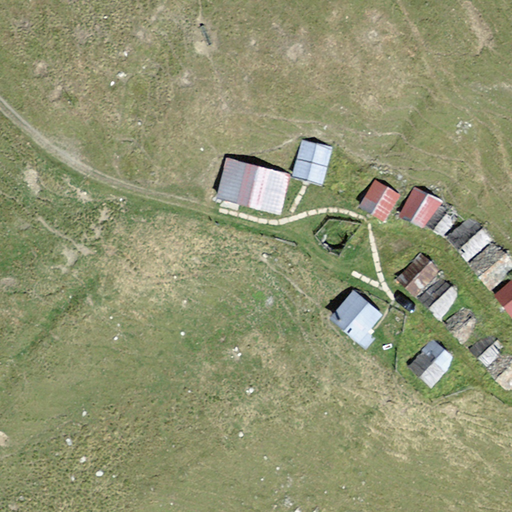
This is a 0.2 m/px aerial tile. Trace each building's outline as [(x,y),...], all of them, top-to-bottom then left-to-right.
[(329,151),(301,145),(292,180),(320,187),(329,151)] [(285,176),(222,162),(212,206),(275,220),(285,176)] [(400,199),(375,184),(358,209),(384,225),(400,199)] [(445,207),(413,193),(401,221),(433,235),(445,207)] [(493,246),(472,220),(445,241),(466,267),(493,246)] [(466,267),(489,296),(511,277),(511,270),(493,246),(466,267)] [(441,280),(420,257),(394,281),(415,304),(441,280)] [(511,277),(489,296),(510,323),(511,321),(511,277)] [(441,280),(415,304),(438,328),(463,304),(441,280)] [(352,294),(324,323),(351,349),(379,320),(352,294)] [(463,304),(438,328),(457,347),(482,323),(463,304)] [(501,354),(485,335),(464,353),(480,372),(501,354)] [(452,366),(429,344),(402,371),(426,394),(452,366)]
